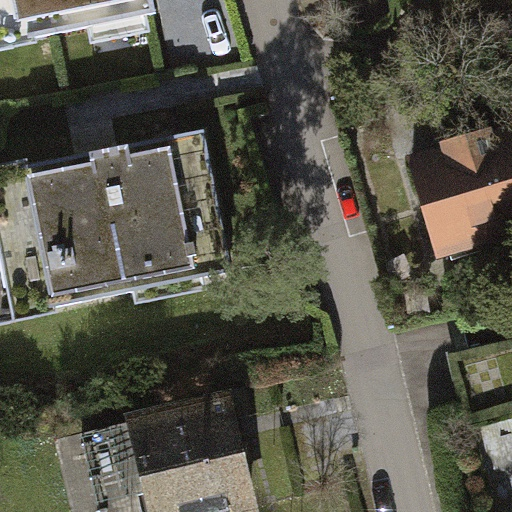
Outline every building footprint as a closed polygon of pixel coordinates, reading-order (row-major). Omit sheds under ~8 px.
[(0,0),(0,44),(11,43),(161,12),(157,0),(0,0)] [(511,124),(510,119),(402,152),(433,254),(511,230),(511,124)] [(0,317),(10,315),(40,309),(56,306),(189,278),(200,276),(242,267),(210,128),(134,141),(115,144),(103,146),(93,148),(0,163),(0,317)] [(127,416),(81,427),(99,511),(264,511),(237,391),(148,412),(127,416)] [(511,439),(497,444),(511,505),(511,439)]
